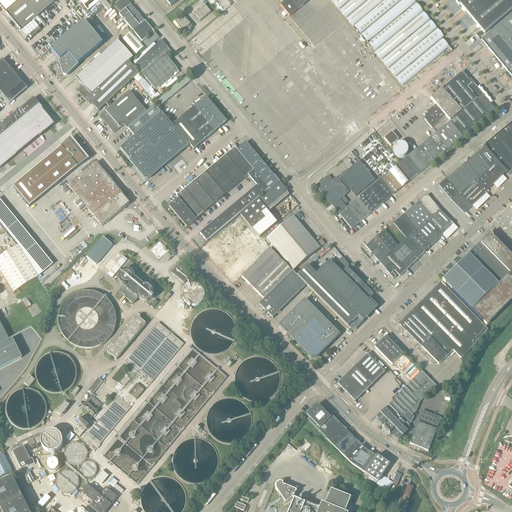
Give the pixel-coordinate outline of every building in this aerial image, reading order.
[(0,0),(0,7),(4,12),(18,0),(0,0)] [(20,0),(16,4),(5,13),(20,31),(54,2),(52,0),(20,0)] [(82,0),(80,2),(88,11),(100,0),(82,0)] [(120,0),(114,6),(121,13),(131,4),(127,0),(120,0)] [(275,0),(286,12),(287,14),(289,17),(297,10),(309,0),(275,0)] [(409,0),(331,0),(364,39),(403,86),(429,64),(447,49),(440,40),(442,39),(409,0)] [(511,0),(456,0),(451,5),(450,5),(455,11),(469,27),(478,39),(478,38),(511,10),(511,0)] [(131,4),(121,13),(122,15),(121,15),(123,18),(129,13),(140,26),(145,21),(132,6),(131,4)] [(211,12),(204,4),(194,13),(200,21),(211,12)] [(129,13),(123,18),(134,31),(143,42),(154,32),(145,21),(140,26),(129,13)] [(193,27),(182,15),(176,21),(184,30),(184,29),(187,32),(193,27)] [(495,30),(481,41),(492,54),(491,55),(491,56),(492,56),(492,57),(493,57),(494,57),(493,58),(501,67),(502,66),(505,69),(502,71),(509,81),(511,78),(511,15),(498,27),(495,30)] [(33,21),(20,31),(25,38),(38,27),(33,21)] [(50,49),(60,60),(64,72),(66,71),(67,73),(79,64),(103,44),(84,21),(50,49)] [(38,28),(29,36),(30,38),(39,30),(38,28)] [(123,39),(136,54),(144,47),(131,32),(123,39)] [(154,32),(143,43),(148,48),(159,38),(154,32)] [(134,66),(140,72),(166,47),(161,40),(134,66)] [(118,41),(76,79),(79,82),(83,87),(84,88),(79,92),(85,100),(97,89),(97,90),(128,62),(133,58),(118,41)] [(166,47),(140,72),(141,73),(165,54),(168,58),(173,54),(166,47)] [(178,70),(168,58),(165,54),(141,73),(155,89),(178,70)] [(97,89),(85,100),(90,104),(91,103),(92,103),(95,107),(99,111),(106,104),(134,78),(139,73),(131,65),(128,62),(97,90),(97,89)] [(6,66),(0,70),(0,77),(1,78),(2,79),(11,72),(6,66)] [(11,72),(2,79),(4,82),(7,85),(16,78),(11,72)] [(442,88),(462,111),(477,98),(468,87),(472,84),(462,72),(442,88)] [(190,81),(186,76),(155,102),(159,107),(190,81)] [(16,78),(7,85),(7,86),(11,90),(12,91),(16,88),(21,83),(16,78)] [(16,88),(12,91),(16,96),(17,97),(26,89),(21,83),(16,88)] [(468,87),(477,98),(490,114),(495,109),(482,94),(473,83),(472,84),(468,87)] [(7,86),(0,92),(3,96),(11,90),(7,86)] [(434,101),(427,107),(440,122),(446,117),(450,121),(454,118),(462,111),(442,88),(432,97),(431,98),(434,101)] [(11,90),(3,96),(9,103),(16,98),(17,97),(16,96),(12,91),(11,90)] [(106,125),(136,100),(129,91),(100,116),(100,117),(106,125)] [(157,94),(151,99),(154,102),(160,96),(158,93),(157,94)] [(181,117),(173,125),(189,144),(194,150),(202,142),(223,125),(227,122),(221,114),(220,114),(216,110),(217,109),(206,97),(181,117)] [(20,109),(19,109),(24,116),(38,104),(37,103),(33,98),(27,103),(20,109)] [(477,98),(462,111),(474,127),(490,114),(477,98)] [(136,100),(106,125),(113,133),(114,133),(124,125),(127,129),(147,112),(136,100)] [(54,124),(38,105),(0,135),(0,168),(39,136),(54,124)] [(134,136),(134,137),(120,148),(124,153),(127,156),(146,179),(146,180),(147,179),(188,145),(189,145),(162,113),(156,105),(128,128),(134,136)] [(507,113),(503,106),(498,109),(501,115),(507,113)] [(15,110),(16,112),(18,120),(24,116),(19,109),(15,110)] [(474,127),(462,111),(454,118),(467,133),(474,127)] [(450,121),(446,124),(459,139),(467,133),(454,118),(450,121)] [(485,147),(497,162),(506,171),(510,175),(511,173),(511,121),(483,145),(485,147)] [(435,134),(448,149),(459,139),(446,124),(435,134)] [(384,138),(391,146),(399,139),(392,131),(384,138)] [(435,134),(431,137),(444,152),(448,149),(435,134)] [(431,137),(416,150),(428,165),(444,152),(431,137)] [(61,148),(13,187),(30,207),(77,167),(77,168),(78,167),(86,160),(69,141),(62,147),(62,146),(61,147),(61,148)] [(246,142),(237,150),(254,170),(261,179),(259,181),(263,185),(265,184),(275,176),(274,176),(246,142)] [(407,153),(408,153),(408,152),(408,151),(408,150),(408,149),(408,148),(408,147),(407,147),(407,146),(406,145),(406,144),(405,144),(404,144),(404,143),(403,143),(402,143),(401,143),(400,143),(399,143),(398,143),(397,144),(396,144),(395,145),(395,146),(394,146),(394,147),(394,148),(393,148),(393,149),(393,150),(393,151),(393,152),(394,152),(394,153),(394,154),(395,154),(395,155),(396,156),(397,156),(398,157),(399,157),(400,157),(401,157),(402,157),(403,157),(404,157),(404,156),(405,156),(406,155),(407,154),(407,153)] [(485,147),(477,153),(490,169),(497,162),(485,147)] [(187,228),(196,220),(196,219),(214,203),(248,175),(254,170),(237,150),(235,148),(174,198),(176,200),(169,206),(187,228)] [(416,150),(415,151),(408,156),(421,172),(428,165),(416,150)] [(490,169),(477,153),(462,166),(474,181),(490,169)] [(408,156),(400,163),(413,178),(421,172),(408,156)] [(316,186),(332,206),(340,200),(345,205),(348,202),(344,197),(351,191),(355,197),(375,180),(359,161),(334,182),(328,176),(323,180),(323,179),(320,181),(320,182),(316,186)] [(497,162),(490,169),(474,181),(485,192),(506,171),(497,162)] [(68,186),(78,197),(94,217),(102,226),(130,203),(122,194),(121,194),(96,163),(87,170),(83,174),(68,186)] [(400,163),(396,166),(409,181),(413,178),(400,163)] [(396,166),(389,172),(402,188),(409,181),(396,166)] [(446,179),(459,194),(474,181),(462,166),(446,179)] [(269,190),(270,190),(280,182),(275,176),(265,184),(263,185),(259,181),(261,179),(254,170),(248,175),(257,186),(243,197),(250,206),(269,190)] [(394,194),(402,188),(389,172),(381,179),(394,194)] [(381,179),(366,192),(378,207),(394,194),(381,179)] [(459,194),(446,179),(439,185),(451,201),(459,194)] [(485,192),(474,181),(459,194),(471,206),(485,192)] [(262,214),(288,192),(280,182),(270,190),(258,200),(240,215),(253,230),(266,219),(262,214)] [(378,207),(366,192),(358,198),(371,213),(378,207)] [(464,213),(471,206),(459,194),(451,201),(464,213)] [(440,210),(427,195),(419,201),(432,217),(440,210)] [(250,206),(243,197),(237,202),(244,211),(250,206)] [(358,198),(346,208),(359,223),(371,213),(358,198)] [(332,206),(352,229),(359,223),(346,208),(345,205),(340,200),(332,206)] [(419,201),(404,214),(417,229),(428,220),(432,217),(419,201)] [(237,202),(231,207),(238,215),(244,211),(237,202)] [(238,215),(231,207),(225,212),(232,220),(238,215)] [(458,228),(453,224),(440,210),(432,217),(428,220),(443,234),(447,239),(458,228)] [(225,212),(220,217),(227,225),(232,220),(225,212)] [(317,244),(315,242),(297,221),(302,217),(299,212),(267,239),(293,270),(325,244),(321,240),(317,244)] [(404,214),(400,217),(413,233),(417,229),(404,214)] [(227,225),(220,217),(214,221),(221,230),(227,225)] [(409,236),(413,233),(400,217),(393,223),(406,239),(409,236)] [(428,220),(417,229),(432,245),(443,234),(428,220)] [(214,221),(208,226),(215,235),(221,230),(214,221)] [(207,242),(215,235),(208,226),(200,233),(207,242)] [(432,245),(417,229),(413,233),(409,236),(425,252),(432,245)] [(385,230),(377,237),(390,252),(398,245),(385,230)] [(447,276),(443,280),(487,325),(511,300),(511,255),(503,247),(491,235),(490,234),(487,237),(483,241),(478,246),(473,250),(463,261),(462,262),(459,265),(455,268),(453,270),(452,273),(450,273),(450,274),(449,277),(447,276)] [(103,236),(87,256),(97,264),(113,244),(103,236)] [(402,242),(418,259),(425,252),(409,236),(406,239),(402,242)] [(366,246),(379,262),(390,252),(377,237),(366,246)] [(407,269),(418,259),(402,242),(398,245),(390,252),(407,269)] [(17,245),(0,256),(0,270),(14,292),(37,277),(17,245)] [(242,277),(253,288),(264,299),(292,271),(270,249),(243,276),(242,277)] [(407,269),(390,252),(379,262),(389,275),(392,272),(394,271),(400,276),(407,269)] [(307,265),(297,276),(306,285),(348,327),(359,317),(372,304),(368,300),(367,299),(360,292),(361,291),(369,298),(373,294),(368,289),(367,289),(366,288),(367,287),(343,257),(342,258),(343,258),(334,265),(329,261),(329,262),(316,274),(307,265)] [(178,265),(171,273),(184,284),(191,275),(178,265)] [(113,279),(117,274),(110,268),(106,273),(113,279)] [(120,290),(119,292),(133,304),(139,297),(139,296),(138,296),(138,295),(138,294),(138,293),(138,292),(138,291),(138,290),(139,290),(139,289),(140,289),(140,288),(141,288),(141,287),(142,287),(142,286),(143,286),(144,286),(145,286),(146,286),(147,286),(148,286),(148,287),(149,287),(150,287),(150,288),(151,288),(153,284),(153,283),(152,283),(152,282),(151,282),(151,281),(150,281),(149,281),(148,281),(148,280),(147,280),(146,280),(146,279),(145,279),(144,279),(144,278),(143,279),(141,278),(142,277),(142,276),(141,276),(141,275),(140,275),(140,274),(139,274),(139,273),(138,272),(138,271),(138,270),(137,270),(137,269),(136,269),(135,269),(134,269),(131,271),(130,271),(131,271),(131,272),(132,272),(132,273),(133,273),(133,274),(133,275),(134,275),(134,276),(134,277),(134,278),(134,279),(134,280),(134,281),(133,281),(133,282),(133,283),(132,283),(132,284),(131,284),(130,284),(130,285),(129,285),(128,285),(127,285),(126,285),(125,285),(124,285),(122,287),(120,290)] [(131,271),(130,271),(129,271),(128,270),(127,270),(126,270),(125,270),(125,271),(124,271),(123,271),(122,272),(121,273),(120,274),(120,275),(119,276),(119,277),(119,278),(119,279),(119,280),(120,281),(120,282),(121,283),(122,284),(123,284),(124,285),(125,285),(126,285),(127,285),(128,285),(129,285),(130,285),(130,284),(131,284),(132,284),(132,283),(133,283),(133,282),(133,281),(134,281),(134,280),(134,279),(134,278),(134,277),(134,276),(134,275),(133,275),(133,274),(133,273),(132,273),(132,272),(131,272),(131,271)] [(273,318),(306,285),(297,276),(292,271),(264,299),(259,304),(273,318)] [(470,350),(488,330),(441,282),(423,300),(400,324),(422,346),(421,346),(439,364),(453,350),(461,358),(470,350)] [(197,305),(198,305),(199,304),(200,304),(201,303),(202,302),(203,301),(203,300),(204,299),(204,298),(204,297),(204,296),(204,295),(204,294),(204,293),(204,291),(203,290),(203,289),(202,289),(202,288),(201,287),(200,286),(199,286),(199,285),(198,285),(197,284),(196,284),(195,284),(194,284),(193,284),(192,284),(191,284),(190,284),(189,285),(188,285),(187,286),(186,286),(186,287),(185,288),(184,289),(184,290),(183,291),(183,292),(183,293),(182,293),(182,294),(182,295),(182,296),(182,297),(183,297),(183,298),(183,299),(183,300),(184,301),(185,302),(185,303),(186,303),(187,304),(188,305),(189,305),(190,305),(191,306),(192,306),(193,306),(194,306),(195,306),(196,306),(197,305)] [(139,297),(139,298),(140,298),(141,299),(142,300),(144,301),(145,301),(146,301),(147,301),(148,301),(148,300),(149,300),(150,300),(150,299),(151,299),(151,298),(152,297),(152,296),(153,296),(153,295),(153,294),(153,293),(153,292),(153,291),(152,290),(151,289),(151,288),(150,288),(150,287),(149,287),(148,287),(148,286),(147,286),(146,286),(145,286),(144,286),(143,286),(142,286),(142,287),(141,287),(141,288),(140,288),(140,289),(139,289),(139,290),(138,290),(138,291),(138,292),(138,293),(138,294),(138,295),(138,296),(139,296),(139,297)] [(89,292),(80,293),(71,297),(65,304),(61,312),(60,322),(62,331),(66,339),(73,345),(82,348),(91,349),(101,346),(109,341),(114,333),(117,324),(117,314),(113,305),(107,298),(98,293),(89,292)] [(317,357),(340,334),(305,300),(280,325),(286,332),(293,339),(294,339),(311,356),(311,357),(317,357)] [(205,311),(204,311),(203,311),(202,312),(201,312),(200,313),(200,314),(199,314),(197,315),(197,316),(194,318),(195,319),(194,320),(193,321),(192,322),(192,324),(192,325),(191,326),(191,327),(191,328),(191,329),(190,331),(190,332),(190,333),(191,334),(191,336),(191,337),(191,338),(192,340),(192,341),(193,342),(193,343),(194,344),(195,346),(196,347),(197,348),(200,351),(200,350),(201,351),(202,352),(204,353),(205,353),(206,353),(207,354),(208,354),(209,354),(210,354),(212,355),(213,355),(214,355),(216,354),(217,354),(219,354),(221,353),(222,353),(223,353),(224,352),(226,351),(227,350),(228,349),(229,348),(230,348),(232,345),(233,344),(233,342),(234,342),(234,341),(235,339),(235,338),(235,337),(236,336),(236,334),(236,333),(236,332),(236,330),(236,329),(236,328),(235,327),(235,325),(235,324),(234,322),(233,321),(233,320),(232,319),(232,318),(231,317),(229,316),(229,315),(227,313),(226,313),(225,312),(224,312),(222,311),(221,311),(220,310),(219,310),(217,309),(216,309),(215,309),(214,309),(212,309),(211,309),(209,309),(207,310),(206,310),(205,311)] [(134,320),(133,319),(126,326),(128,327),(112,346),(111,345),(108,348),(110,349),(107,352),(116,360),(121,353),(122,353),(126,347),(127,347),(131,342),(132,341),(146,324),(144,323),(138,317),(137,316),(134,320)] [(173,335),(175,333),(170,330),(169,332),(158,323),(124,363),(127,365),(126,367),(127,368),(128,367),(131,368),(133,371),(132,372),(133,373),(135,372),(137,374),(139,376),(138,377),(140,379),(141,377),(144,379),(146,381),(145,383),(146,384),(147,383),(150,384),(184,344),(173,335)] [(404,354),(386,336),(375,347),(392,365),(404,354)] [(11,339),(0,344),(0,368),(21,358),(11,339)] [(156,463),(227,377),(191,346),(124,426),(123,426),(122,427),(123,427),(114,438),(113,438),(112,439),(113,439),(101,454),(138,484),(155,464),(156,464),(156,463)] [(55,354),(49,356),(44,359),(40,364),(38,370),(38,377),(40,383),(44,388),(49,391),(55,393),(61,392),(67,390),(72,386),(75,380),(76,374),(75,367),(72,361),(68,357),(62,355),(55,354)] [(238,358),(235,355),(227,364),(230,366),(238,358)] [(342,379),(337,384),(355,402),(359,398),(385,373),(367,355),(342,379)] [(279,372),(278,370),(278,369),(277,368),(277,367),(276,366),(275,365),(274,364),(273,363),(271,361),(270,360),(268,359),(267,359),(266,358),(264,358),(262,357),(261,357),(259,357),(258,357),(256,357),(254,357),(253,357),(252,357),(250,358),(248,359),(247,359),(246,360),(245,360),(243,361),(243,362),(242,362),(241,363),(239,366),(238,367),(238,368),(237,369),(237,370),(236,371),(236,372),(235,373),(235,374),(235,376),(235,377),(235,378),(235,379),(235,380),(235,381),(235,382),(235,384),(235,385),(236,386),(236,387),(236,389),(237,389),(237,390),(238,392),(239,393),(240,394),(241,396),(244,398),(246,399),(247,400),(248,400),(249,401),(251,401),(252,402),(254,402),(255,402),(256,402),(258,402),(259,402),(261,402),(262,402),(263,401),(264,401),(265,401),(266,400),(267,400),(268,399),(270,398),(271,397),(272,397),(274,395),(274,396),(276,393),(277,392),(277,391),(278,390),(278,388),(279,388),(279,387),(279,386),(279,385),(280,384),(280,383),(280,382),(280,381),(280,380),(280,379),(280,378),(280,376),(280,375),(279,373),(279,372)] [(380,414),(376,417),(383,424),(387,421),(389,423),(388,423),(387,423),(386,424),(385,425),(385,426),(385,427),(385,428),(385,429),(386,430),(386,431),(387,431),(388,431),(389,432),(390,432),(391,431),(392,431),(392,430),(393,430),(393,429),(394,428),(396,430),(392,434),(399,441),(402,437),(408,432),(408,431),(410,426),(409,425),(412,422),(414,417),(413,415),(416,412),(420,402),(436,386),(434,384),(429,378),(422,371),(421,371),(421,372),(406,387),(405,387),(406,388),(386,407),(385,409),(380,414)] [(130,379),(128,377),(129,376),(126,373),(124,375),(125,376),(116,388),(120,392),(130,379)] [(29,375),(24,383),(30,387),(35,379),(29,375)] [(93,393),(94,393),(103,382),(102,382),(98,378),(87,391),(92,395),(93,393)] [(128,394),(136,400),(144,390),(136,384),(128,394)] [(30,390),(23,390),(16,393),(11,398),(8,404),(8,411),(9,418),(13,423),(19,428),(25,430),(32,429),(37,427),(42,423),(46,418),(48,412),(47,406),(45,400),(41,395),(36,391),(30,390)] [(96,411),(102,403),(92,395),(85,404),(88,407),(91,403),(95,406),(92,409),(96,411)] [(118,397),(84,438),(89,442),(88,443),(89,445),(90,443),(96,447),(96,448),(96,449),(98,446),(99,447),(100,445),(131,407),(128,405),(129,404),(128,403),(127,404),(122,400),(123,398),(121,397),(120,399),(118,397)] [(251,414),(250,412),(249,411),(249,410),(248,409),(248,408),(247,407),(246,406),(245,405),(245,404),(242,402),(241,402),(240,401),(239,400),(237,399),(235,399),(233,398),(231,398),(230,398),(229,398),(228,398),(226,398),(225,398),(224,399),(222,399),(220,400),(219,400),(218,401),(217,402),(216,402),(215,403),(213,404),(213,405),(212,405),(210,407),(210,408),(210,409),(209,409),(209,410),(208,411),(208,412),(207,414),(207,415),(207,416),(206,417),(206,418),(206,419),(206,421),(206,423),(206,424),(207,425),(207,426),(207,428),(208,429),(208,430),(209,431),(209,432),(210,433),(211,434),(211,435),(212,436),(213,437),(215,440),(216,439),(217,440),(218,441),(220,442),(221,442),(222,443),(223,443),(224,443),(225,443),(226,443),(227,444),(228,444),(230,444),(231,443),(232,443),(233,443),(234,443),(236,442),(238,442),(240,441),(241,440),(242,439),(243,439),(244,438),(245,437),(246,437),(248,434),(247,434),(248,433),(249,432),(249,431),(250,431),(250,429),(250,428),(251,427),(251,426),(251,424),(252,423),(252,421),(252,420),(252,419),(252,418),(251,417),(251,416),(251,415),(251,414)] [(65,402),(60,409),(64,412),(69,405),(65,402)] [(308,420),(339,452),(354,437),(350,434),(322,406),(320,407),(317,404),(307,415),(309,418),(308,420)] [(423,410),(409,444),(428,451),(441,418),(423,410)] [(77,422),(78,423),(87,430),(90,426),(82,419),(81,418),(77,422)] [(194,428),(204,436),(206,433),(197,425),(194,428)] [(63,440),(63,439),(62,438),(62,437),(62,436),(61,435),(60,434),(59,433),(58,433),(57,432),(56,431),(55,431),(54,431),(52,431),(51,431),(50,431),(49,431),(47,432),(46,432),(45,433),(44,434),(43,435),(42,436),(42,437),(42,438),(41,439),(41,440),(41,441),(41,442),(41,443),(41,444),(42,445),(42,446),(42,447),(43,448),(44,449),(45,450),(46,451),(47,451),(48,452),(49,452),(50,452),(51,453),(52,453),(53,453),(53,452),(55,452),(56,452),(58,451),(59,450),(60,449),(61,448),(61,447),(62,446),(62,445),(63,444),(63,443),(63,442),(63,441),(63,440)] [(217,457),(212,443),(201,438),(196,438),(203,436),(197,436),(196,433),(196,437),(179,442),(173,457),(173,462),(178,477),(191,482),(197,483),(213,477),(218,466),(218,459),(217,455),(217,457)] [(339,452),(343,455),(357,441),(354,437),(339,452)] [(357,441),(343,455),(346,459),(361,444),(357,441)] [(83,462),(84,462),(84,461),(85,461),(85,460),(86,459),(86,458),(87,458),(87,457),(87,456),(87,455),(87,454),(87,453),(87,452),(87,451),(87,450),(86,449),(86,448),(85,448),(85,447),(84,446),(83,445),(82,445),(81,444),(80,444),(78,443),(77,443),(75,443),(74,443),(73,444),(72,444),(71,444),(70,445),(69,446),(68,447),(67,448),(67,449),(66,450),(66,451),(66,452),(66,453),(66,454),(66,455),(66,456),(66,457),(66,458),(67,459),(67,460),(68,460),(68,461),(69,462),(70,463),(71,463),(72,464),(73,464),(74,465),(75,465),(76,465),(78,465),(79,464),(80,464),(81,464),(82,463),(83,463),(83,462)] [(346,459),(351,464),(364,448),(361,444),(346,459)] [(19,465),(30,460),(24,446),(12,451),(19,465)] [(364,448),(351,464),(357,468),(368,451),(364,448)] [(372,454),(368,451),(357,468),(361,470),(372,454)] [(0,477),(12,472),(3,453),(0,454),(0,477)] [(361,470),(365,473),(377,456),(372,454),(361,470)] [(377,456),(365,473),(369,476),(381,459),(377,456)] [(58,461),(58,460),(57,460),(57,459),(56,459),(55,458),(54,458),(53,458),(52,458),(51,458),(50,458),(49,459),(48,459),(48,460),(47,460),(47,461),(46,461),(46,462),(46,463),(46,464),(45,464),(45,465),(45,466),(46,466),(46,467),(46,468),(46,469),(47,469),(47,470),(48,470),(48,471),(49,471),(50,472),(51,472),(52,472),(53,472),(54,472),(55,472),(56,471),(57,471),(57,470),(58,470),(58,469),(59,468),(59,467),(60,466),(60,465),(60,464),(59,463),(59,462),(59,461),(58,461)] [(369,476),(373,479),(385,462),(381,459),(369,476)] [(95,465),(95,464),(94,464),(93,463),(92,463),(92,462),(91,462),(90,462),(89,462),(88,462),(87,463),(86,463),(86,464),(85,464),(84,465),(84,466),(83,466),(83,467),(83,468),(83,469),(83,470),(83,471),(83,472),(84,473),(85,474),(86,475),(87,475),(88,476),(89,476),(90,476),(91,476),(92,476),(93,475),(94,475),(94,474),(95,474),(96,473),(96,472),(96,471),(97,470),(97,469),(97,468),(96,467),(96,466),(96,465),(95,465)] [(389,465),(385,462),(373,479),(378,482),(389,465)] [(78,484),(78,483),(79,482),(78,481),(78,480),(78,479),(78,478),(77,477),(77,476),(76,476),(76,475),(75,474),(74,473),(73,473),(72,472),(71,472),(70,472),(69,471),(68,471),(67,471),(66,471),(66,472),(65,472),(64,472),(63,472),(62,473),(61,474),(60,474),(60,475),(59,476),(58,477),(58,478),(58,479),(57,479),(57,481),(57,482),(57,483),(57,484),(57,485),(58,486),(58,487),(59,488),(59,489),(60,489),(60,490),(61,491),(62,491),(63,492),(64,492),(65,493),(66,493),(67,493),(69,493),(70,493),(71,492),(72,492),(73,491),(74,491),(75,490),(76,489),(77,488),(77,487),(78,486),(78,485),(78,484)] [(29,511),(12,477),(0,482),(0,507),(2,511),(29,511)] [(185,507),(185,506),(185,505),(186,503),(186,502),(186,501),(186,499),(186,498),(186,497),(186,496),(185,495),(185,494),(185,493),(184,491),(184,490),(183,489),(183,488),(182,487),(181,486),(181,485),(180,484),(179,483),(178,483),(178,482),(177,481),(176,480),(175,480),(174,479),(172,479),(171,478),(170,478),(169,478),(167,477),(166,477),(165,477),(164,477),(162,477),(161,477),(160,477),(158,477),(156,478),(155,478),(154,479),(152,480),(151,480),(150,481),(149,482),(148,482),(147,483),(147,484),(146,485),(145,486),(144,487),(143,488),(143,490),(142,491),(142,492),(141,493),(141,494),(141,496),(141,497),(141,498),(140,499),(140,500),(141,501),(141,502),(141,503),(141,505),(141,506),(142,506),(142,508),(143,509),(143,510),(144,511),(182,511),(183,511),(183,510),(184,509),(184,508),(185,507)] [(345,511),(351,498),(331,490),(325,504),(322,503),(320,507),(293,496),(294,495),(295,494),(295,493),(296,492),(297,490),(283,485),(283,483),(284,483),(282,482),(281,482),(280,482),(279,482),(279,483),(278,483),(277,484),(276,485),(276,486),(275,487),(275,488),(275,489),(276,489),(276,490),(276,491),(285,502),(285,503),(284,503),(285,504),(286,503),(287,503),(287,502),(288,501),(289,501),(290,500),(291,499),(292,498),(294,499),(288,511),(345,511)] [(81,493),(103,511),(105,511),(118,497),(106,487),(99,495),(88,485),(81,493)] [(407,485),(402,498),(410,500),(415,488),(407,485)] [(405,511),(410,500),(402,498),(396,511),(405,511)] [(235,507),(244,511),(246,506),(237,502),(235,507)]
